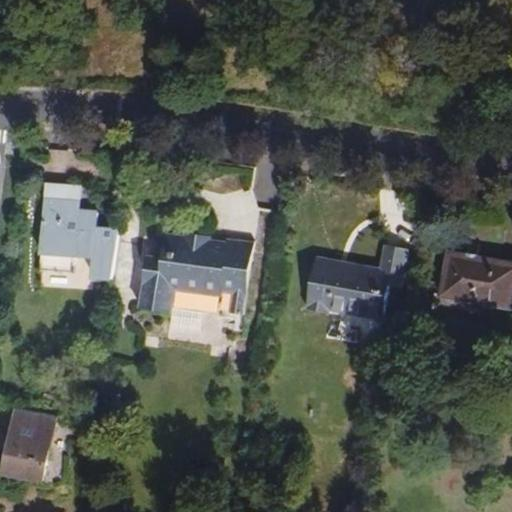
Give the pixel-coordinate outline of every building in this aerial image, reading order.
[(80,186),(45,184),(39,271),(72,273),(73,259),(90,261),(89,281),(111,283),(115,230),(96,229),(98,211),(79,209),(80,186)] [(211,252),(213,238),(188,234),(187,237),(169,235),(165,261),(147,258),(140,309),(174,314),(174,308),(177,289),(225,296),(225,294),(249,297),(253,266),(230,263),(231,255),(211,252)] [(256,243),(213,238),(211,252),(231,255),(230,263),(253,266),(256,243)] [(382,271),(318,259),(308,310),(332,315),(332,312),(385,322),(392,287),(404,289),(412,250),(386,245),(382,271)] [(511,263),(451,252),(443,296),(511,308),(511,263)] [(177,289),(174,308),(204,312),(205,302),(221,305),(219,318),(232,320),(232,313),(247,315),(249,297),(225,294),(225,296),(177,289)] [(47,482),(59,417),(19,410),(6,474),(47,482)]
